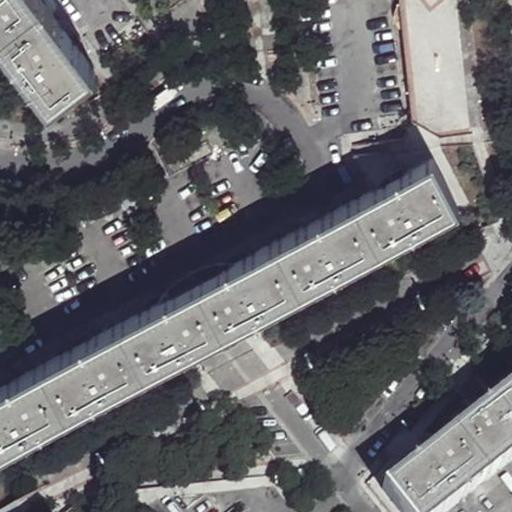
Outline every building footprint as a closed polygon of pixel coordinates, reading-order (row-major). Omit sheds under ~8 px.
[(0,0),(0,38),(47,100),(91,66),(75,46),(58,24),(39,0),(0,0)] [(395,0),(408,121),(436,137),(468,133),(465,100),(454,0),(395,0)] [(58,24),(75,46),(83,40),(66,18),(58,24)] [(0,444),(10,440),(454,207),(428,157),(406,169),(393,175),(380,182),(326,211),(301,224),(249,251),(223,264),(170,292),(145,305),(91,334),(65,347),(13,374),(0,381),(0,444)] [(393,175),(406,169),(402,162),(389,169),(376,176),(380,182),(393,175)] [(297,215),(301,224),(326,211),(321,202),(297,215)] [(219,256),(223,264),(249,251),(245,242),(219,256)] [(141,297),(145,305),(170,292),(166,284),(141,297)] [(61,339),(65,347),(91,334),(86,326),(61,339)] [(0,370),(0,381),(13,374),(9,366),(0,370)] [(430,450),(407,468),(380,491),(395,511),(444,511),(511,458),(511,385),(498,396),(477,413),(430,450)] [(470,405),(477,413),(498,396),(492,388),(470,405)] [(401,461),(407,468),(430,450),(424,443),(401,461)]
